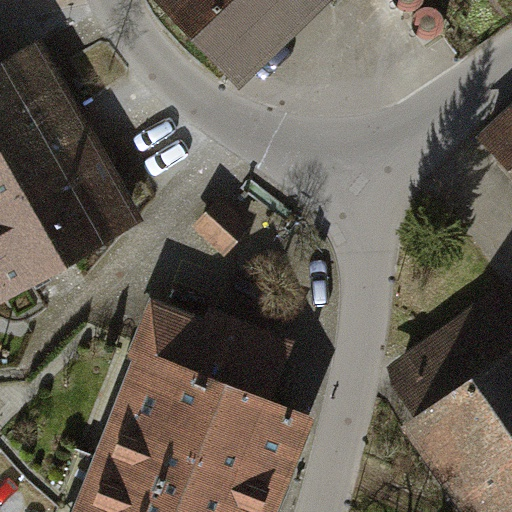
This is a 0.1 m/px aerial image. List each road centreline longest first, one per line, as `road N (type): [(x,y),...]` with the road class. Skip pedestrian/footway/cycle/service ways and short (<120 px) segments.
road 1 (residential): [(362,167),(367,269),(359,360),(320,511)]
road 2 (residential): [(362,167),(276,142),(195,98),(158,62),(119,0)]
road 3 (residential): [(511,71),(362,167)]
